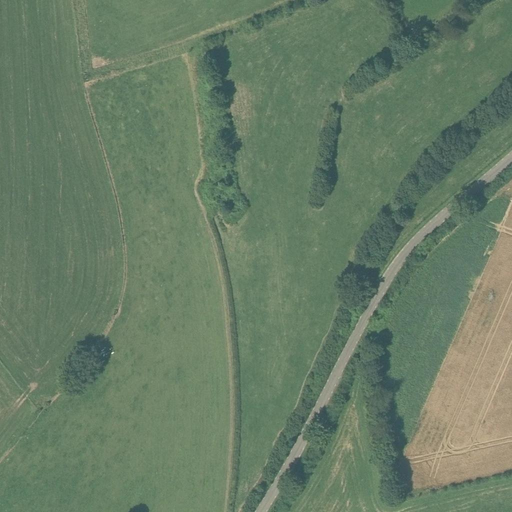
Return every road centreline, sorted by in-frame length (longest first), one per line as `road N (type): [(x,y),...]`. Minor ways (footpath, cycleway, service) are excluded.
road 1 (tertiary): [(261,511),(399,260),(511,153)]
road 2 (track): [(200,207),(225,310),(224,511)]
